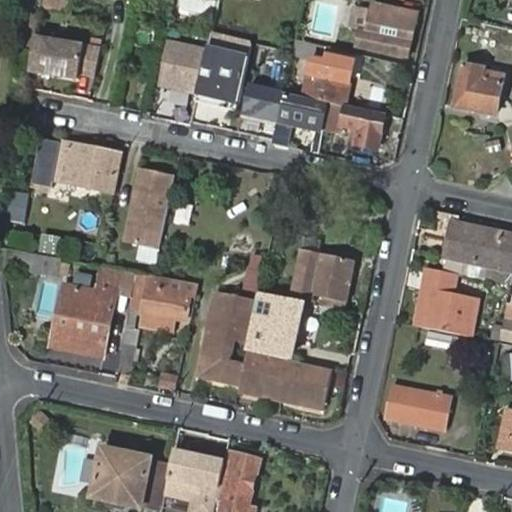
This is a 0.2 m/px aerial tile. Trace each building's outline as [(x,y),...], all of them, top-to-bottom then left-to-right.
[(42,0),(30,0),(27,16),(39,19),(41,8),(42,0)] [(69,0),(42,0),(41,8),(67,12),(69,0)] [(418,15),(374,4),(367,33),(362,31),(358,46),(407,58),(418,15)] [(21,50),(33,52),(36,37),(39,19),(27,16),(21,50)] [(223,27),(214,25),(212,36),(221,38),(223,27)] [(221,38),(212,36),(197,100),(215,105),(217,97),(240,102),(253,46),(221,38)] [(84,48),(85,46),(36,37),(33,52),(30,70),(79,78),(81,72),(97,75),(103,51),(84,48)] [(297,41),(294,54),(308,58),(311,44),(297,41)] [(171,53),(164,85),(193,92),(202,51),(198,50),(195,58),(171,53)] [(332,103),(345,107),(354,68),(314,58),(304,97),(332,103)] [(466,67),(458,108),(497,116),(504,80),(486,76),(487,71),(466,67)] [(285,93),(248,84),(240,114),(277,124),(285,93)] [(324,141),(332,103),(304,97),(285,93),(277,124),(272,145),(287,148),(290,133),(313,139),(324,141)] [(215,105),(239,110),(240,102),(217,97),(215,105)] [(380,151),(388,116),(345,107),(332,103),(324,141),(331,143),(338,115),(346,116),(343,126),(356,129),(353,145),(380,151)] [(46,115),(23,110),(21,121),(44,126),(46,115)] [(309,153),(320,155),(324,141),(313,139),(309,153)] [(320,155),(337,159),(340,144),(331,143),(324,141),(320,155)] [(61,142),(53,180),(113,193),(121,156),(61,142)] [(177,175),(143,169),(128,242),(163,248),(177,175)] [(301,179),(285,176),(278,208),(294,212),(301,179)] [(28,195),(9,191),(4,220),(23,224),(28,195)] [(177,205),(175,224),(190,225),(192,206),(177,205)] [(294,212),(278,208),(275,224),(291,227),(294,212)] [(511,273),(511,267),(511,232),(448,219),(440,257),(511,273)] [(306,238),(303,252),(320,256),(322,242),(306,238)] [(63,260),(8,249),(7,269),(59,278),(63,260)] [(325,308),(344,311),(355,264),(320,256),(303,252),(293,296),(313,301),(314,297),(326,299),(325,308)] [(100,292),(104,272),(94,270),(89,290),(100,292)] [(260,292),(264,273),(252,270),(247,290),(260,292)] [(460,276),(430,270),(426,288),(457,294),(460,276)] [(67,285),(53,346),(105,358),(120,291),(124,276),(104,272),(100,292),(89,290),(67,285)] [(199,298),(202,287),(157,278),(138,274),(137,279),(136,284),(134,295),(131,310),(145,313),(176,320),(187,322),(193,297),(199,298)] [(137,279),(124,276),(120,291),(134,295),(136,284),(137,279)] [(426,288),(418,327),(430,330),(456,335),(473,338),(480,300),(457,294),(426,288)] [(40,289),(33,315),(50,319),(57,293),(40,289)] [(247,350),(258,302),(219,293),(199,377),(242,387),(250,351),(247,350)] [(307,304),(259,294),(258,302),(247,350),(250,351),(294,361),(307,304)] [(145,313),(131,310),(128,327),(141,330),(142,326),(145,313)] [(176,320),(145,313),(142,326),(173,333),(176,320)] [(489,341),(500,343),(504,322),(493,320),(489,341)] [(456,335),(430,330),(427,345),(452,350),(456,335)] [(124,344),(119,371),(133,374),(139,347),(124,344)] [(294,361),(250,351),(242,387),(240,392),(285,402),(294,361)] [(511,351),(502,352),(504,380),(511,379),(511,351)] [(334,371),(294,361),(285,402),(325,411),(334,371)] [(350,375),(340,372),(337,387),(347,389),(350,375)] [(181,379),(166,375),(163,387),(178,390),(181,379)] [(394,387),(387,421),(448,433),(455,399),(394,387)] [(511,410),(509,410),(501,447),(511,449),(511,410)] [(75,481),(85,450),(70,446),(61,477),(75,481)] [(104,449),(94,499),(143,509),(144,508),(154,460),(155,459),(104,449)] [(214,511),(226,462),(177,451),(167,492),(195,498),(191,511),(214,511)] [(232,460),(222,496),(227,497),(222,511),(254,511),(255,508),(250,506),(261,461),(239,455),(238,461),(232,460)] [(154,460),(144,508),(162,511),(167,492),(172,464),(154,460)]
